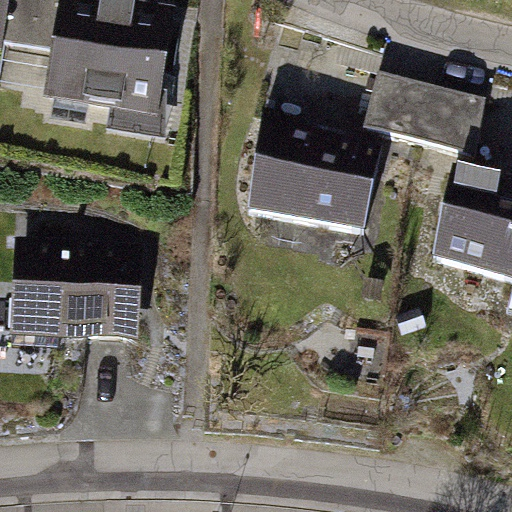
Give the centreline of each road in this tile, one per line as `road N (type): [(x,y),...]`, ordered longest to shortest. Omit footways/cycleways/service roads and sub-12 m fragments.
road 1 (residential): [(0,492),(199,476),(459,511)]
road 2 (residential): [(511,43),(355,0)]
